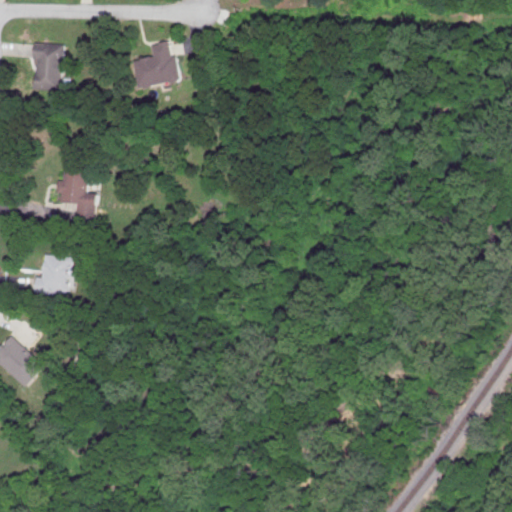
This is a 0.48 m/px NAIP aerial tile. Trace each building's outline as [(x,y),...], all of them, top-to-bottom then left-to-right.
[(185,77),(180,53),(176,54),(173,39),(155,42),(157,54),(137,58),(143,86),(185,77)] [(67,87),(66,41),(39,42),(40,88),(67,87)] [(93,170),(68,169),(68,178),(66,178),(65,199),(81,200),(81,217),(99,217),(100,202),(103,203),(104,191),(93,191),(93,170)] [(41,291),(76,292),(77,253),(48,252),(48,275),(42,275),(41,291)] [(52,363),(17,334),(0,354),(0,356),(34,385),(52,363)]
